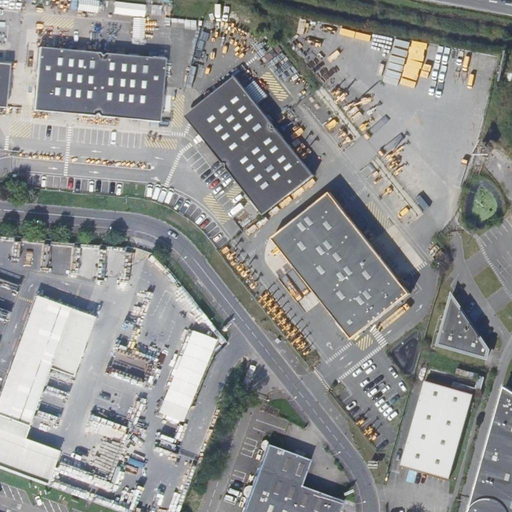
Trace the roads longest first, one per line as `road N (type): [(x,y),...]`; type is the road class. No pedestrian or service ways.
road 1 (unknown): [(240,319),(186,461),(168,473),(143,454),(169,338),(162,309)]
road 2 (unclassified): [(277,367),(179,243),(160,231),(0,209)]
road 3 (unclassified): [(369,511),(357,473),(277,367)]
road 4 (unclassified): [(277,367),(250,394),(208,511)]
